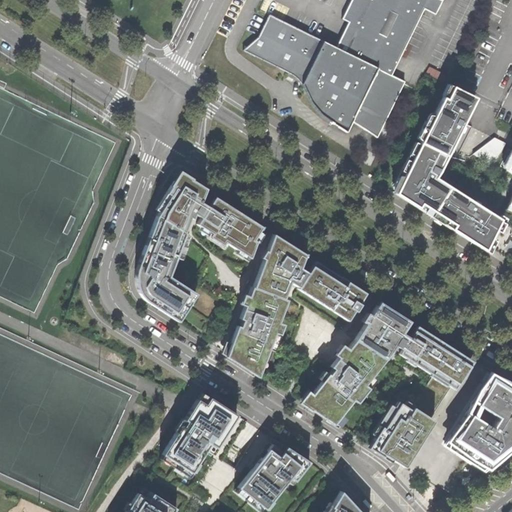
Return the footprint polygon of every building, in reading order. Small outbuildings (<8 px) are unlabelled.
[(377,138),(405,83),(392,76),(424,9),(436,15),(442,0),(441,0),(351,0),(342,20),(348,23),(336,48),(269,15),(258,38),(244,50),(297,77),(304,80),(302,84),(309,101),(314,108),(320,115),(346,133),(352,122),(377,138)] [(469,104),(438,87),(387,191),(482,249),(500,216),(435,174),(469,104)] [(511,155),(507,154),(496,174),(511,184),(511,187),(501,212),(511,216),(511,155)] [(249,258),(261,227),(219,200),(204,191),(205,189),(180,173),(158,207),(143,249),(134,273),(135,286),(141,297),(157,309),(177,322),(195,294),(168,276),(184,233),(183,232),(189,217),(191,219),(193,214),(200,218),(196,224),(210,233),(208,236),(222,245),(224,242),(249,258)] [(358,303),(364,293),(320,264),(272,234),(252,287),(250,286),(245,302),(238,318),(241,320),(239,326),(236,325),(225,353),(258,374),(286,299),(283,298),(289,282),(297,287),(297,289),(347,321),(353,310),(355,310),(359,304),(358,303)] [(454,390),(472,361),(446,345),(378,301),(349,345),(346,348),(345,347),(335,359),(338,361),(334,366),(328,374),(325,374),(303,403),(334,423),(393,348),(399,352),(398,354),(432,376),(410,409),(396,401),(368,445),(403,467),(419,443),(433,421),(430,418),(450,387),(454,390)] [(491,375),(444,445),(454,452),(470,462),(484,470),(511,448),(511,388),(507,385),(491,375)] [(236,414),(201,392),(184,418),(159,458),(188,477),(205,449),(208,443),(215,447),(236,414)] [(252,466),(234,490),(261,511),(289,477),(293,480),(309,461),(285,446),(281,451),(267,440),(255,455),(259,458),(252,466)] [(389,473),(388,474),(395,482),(398,479),(393,473),(391,472),(389,473)] [(359,511),(339,490),(329,506),(331,507),(327,511),(359,511)] [(148,499),(137,492),(124,511),(172,511),(176,508),(152,492),(148,499)] [(373,508),(374,506),(367,499),(364,501),(370,507),(371,509),(373,508)]
